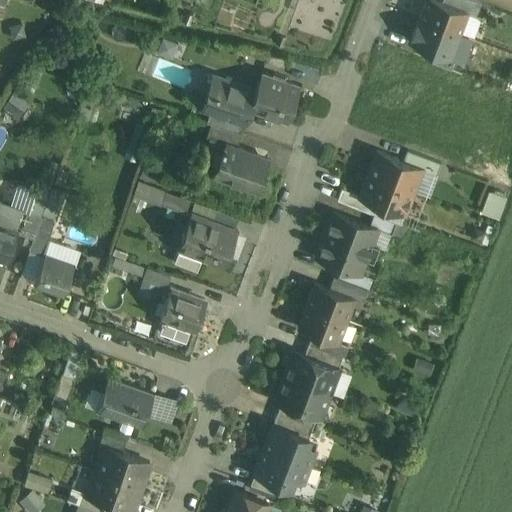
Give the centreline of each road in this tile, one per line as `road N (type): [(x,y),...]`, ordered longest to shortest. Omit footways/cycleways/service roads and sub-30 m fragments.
road 1 (residential): [(376,0),(338,115),(310,152),(232,384)]
road 2 (residential): [(232,384),(0,302)]
road 3 (residential): [(232,384),(180,511)]
